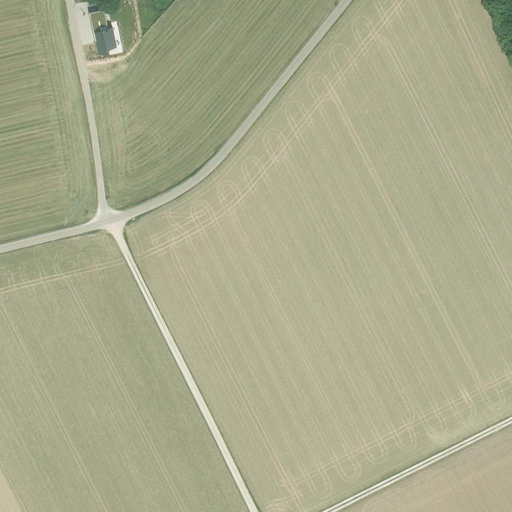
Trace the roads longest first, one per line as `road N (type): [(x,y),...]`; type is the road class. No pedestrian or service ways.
road 1 (unclassified): [(339,0),(208,171),(165,201),(111,223)]
road 2 (track): [(254,511),(111,223)]
road 3 (unclassified): [(70,0),(102,209),(111,223)]
road 4 (track): [(327,511),(511,419)]
